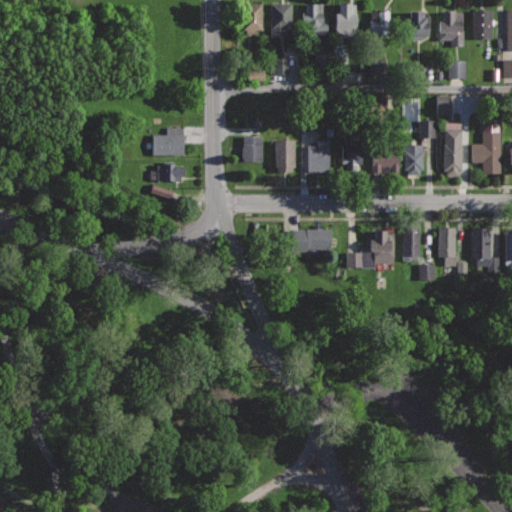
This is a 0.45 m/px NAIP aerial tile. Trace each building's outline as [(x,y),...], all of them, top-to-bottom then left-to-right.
[(291,2),(270,2),(269,35),(286,36),(286,27),(290,27),(291,2)] [(339,3),(339,13),(335,13),(336,30),(354,30),(354,12),(351,12),(351,2),(339,3)] [(261,3),(240,3),(240,29),(244,29),(245,33),(255,33),(255,29),(261,29),(261,3)] [(321,3),(306,4),(306,11),(302,12),(302,22),(305,22),(306,39),(314,39),(314,45),(325,44),(325,39),(327,39),(327,18),(322,18),(321,3)] [(491,8),(471,8),(472,37),(492,37),(491,8)] [(389,10),(368,10),(368,33),(396,33),(396,21),(389,21),(389,10)] [(421,10),(409,10),(409,40),(422,41),(422,34),(428,35),(428,20),(425,20),(425,16),(421,16),(421,10)] [(463,10),(442,10),(442,18),(438,18),(438,38),(450,38),(450,46),(463,46),(463,10)] [(285,57),(270,57),(270,72),(285,72),(285,57)] [(511,75),(511,58),(500,59),(500,76),(511,75)] [(463,60),(446,60),(446,78),(464,78),(463,60)] [(449,114),(448,94),(434,95),(434,115),(449,114)] [(417,137),(433,136),(433,119),(417,120),(417,137)] [(461,121),(445,121),(443,174),(460,174),(461,121)] [(500,121),(481,121),(481,142),(471,142),(471,160),(481,160),(481,173),(501,172),(500,121)] [(183,125),(166,125),(166,133),(152,133),(152,153),(182,153),(183,125)] [(262,135),(242,135),(242,160),(262,160),(262,135)] [(359,135),(344,135),(344,142),(341,142),(341,164),(346,164),(346,174),(362,174),(362,161),(359,161),(359,135)] [(328,138),(317,138),(317,144),(306,144),(307,170),(328,170),(328,138)] [(294,139),(275,139),(274,166),(277,166),(277,171),(291,172),(291,166),(294,166),(294,139)] [(399,143),(372,142),(371,172),(399,173),(399,143)] [(422,143),(404,143),(403,173),(419,173),(419,168),(422,169),(422,143)] [(173,160),(162,160),(162,162),(154,162),(154,179),(180,179),(180,165),(173,165),(173,160)] [(169,198),(171,189),(149,184),(147,193),(169,198)] [(418,223),(401,224),(401,260),(419,260),(418,223)] [(489,226),(470,225),(469,257),(475,257),(475,265),(487,265),(487,272),(498,272),(498,255),(489,255),(489,226)] [(455,226),(437,226),(436,255),(443,255),(443,264),(455,264),(455,226)] [(330,228),(305,227),(304,229),(291,229),(290,249),(305,249),(305,247),(329,247),(330,228)] [(502,266),(511,265),(511,270),(511,229),(502,229),(502,266)] [(393,230),(374,230),(374,239),(369,239),(369,248),(359,248),(359,251),(346,251),(346,267),(374,267),(374,262),(393,262),(393,230)] [(144,254),(143,239),(112,240),(113,255),(144,254)] [(416,279),(432,278),(431,263),(415,264),(416,279)] [(469,511),(460,495),(444,505),(448,511),(469,511)]
